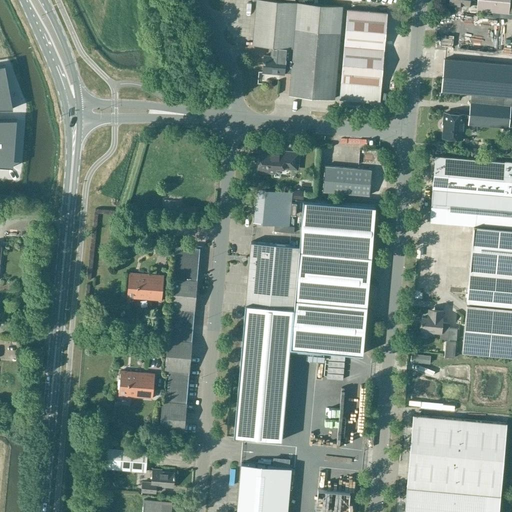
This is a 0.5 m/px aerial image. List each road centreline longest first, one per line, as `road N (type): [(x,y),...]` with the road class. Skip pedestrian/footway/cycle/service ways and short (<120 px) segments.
road 1 (unclassified): [(232,120),(199,511)]
road 2 (unclassified): [(375,511),(407,135)]
road 3 (primary): [(71,176),(44,511)]
road 4 (unclassified): [(407,135),(232,120)]
road 5 (unclassified): [(419,0),(407,135)]
road 6 (unclassified): [(232,120),(234,81),(195,0)]
